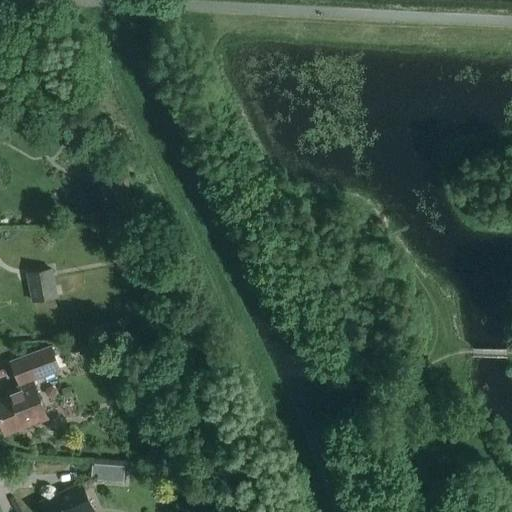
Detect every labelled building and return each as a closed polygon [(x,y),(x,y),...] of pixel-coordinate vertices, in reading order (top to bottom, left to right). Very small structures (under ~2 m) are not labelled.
[(136,198),(136,174),(121,174),(121,198),(136,198)] [(58,297),(52,268),(27,273),(33,302),(58,297)] [(59,371),(51,348),(13,363),(22,386),(11,391),(13,395),(0,399),(0,413),(8,433),(25,427),(23,422),(46,414),(33,381),(59,371)] [(125,466),(93,464),(92,479),(124,481),(125,466)] [(93,511),(95,511),(82,482),(40,501),(45,511),(93,511)]
